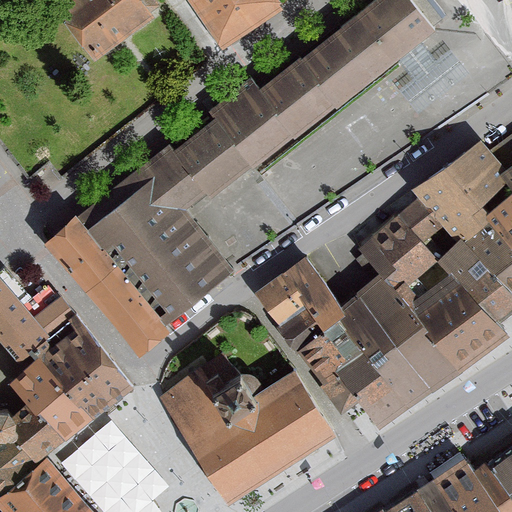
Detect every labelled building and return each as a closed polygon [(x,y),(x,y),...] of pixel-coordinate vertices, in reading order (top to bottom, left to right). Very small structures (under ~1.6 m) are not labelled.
[(50,0),(44,4),(84,62),(146,19),(142,13),(151,7),(146,0),(50,0)] [(424,30),(399,0),(362,0),(253,90),(241,77),(199,111),(204,117),(166,148),(163,146),(76,217),(118,267),(164,323),(228,271),(179,211),(200,194),(203,197),(243,165),(246,169),(288,136),(289,137),(327,105),(329,108),(424,30)] [(181,0),(216,50),(277,8),(271,0),(181,0)] [(493,171),(497,168),(476,139),(402,188),(412,198),(437,229),(448,241),(477,216),(474,214),(467,204),(500,180),(493,171)] [(511,157),(497,168),(493,171),(500,180),(506,189),(511,197),(511,157)] [(511,197),(506,189),(474,214),(477,216),(511,255),(511,197)] [(437,229),(412,198),(351,246),(372,272),(385,289),(397,279),(403,288),(435,263),(430,257),(419,243),(437,229)] [(511,255),(477,216),(448,241),(430,257),(435,263),(442,271),(485,320),(511,296),(511,255)] [(118,267),(76,217),(45,243),(86,293),(118,267)] [(340,312),(298,255),(247,293),(271,324),(315,383),(330,371),(356,352),(331,319),(340,312)] [(140,357),(155,344),(171,331),(164,323),(118,267),(86,293),(140,357)] [(22,359),(71,321),(54,300),(36,314),(2,270),(0,271),(0,349),(13,366),(22,359)] [(485,320),(442,271),(409,294),(400,300),(451,371),(498,333),(485,320)] [(385,289),(372,272),(336,302),(340,312),(331,319),(356,352),(330,371),(354,402),(374,428),(451,371),(400,300),(409,294),(403,288),(397,279),(385,289)] [(75,425),(123,387),(71,321),(22,359),(75,425)] [(62,436),(75,425),(22,359),(13,366),(11,368),(9,369),(0,376),(0,379),(18,402),(51,444),(62,436)] [(287,368),(255,389),(247,377),(235,373),(222,372),(214,360),(165,393),(180,416),(211,463),(229,490),(248,478),(293,448),(326,427),(287,368)] [(330,371),(315,383),(338,414),(354,402),(330,371)] [(0,484),(37,455),(51,444),(18,402),(2,414),(5,424),(1,433),(0,433),(0,484)] [(104,460),(124,443),(148,473),(157,465),(115,413),(85,437),(104,460)] [(511,441),(480,466),(511,506),(511,441)] [(0,484),(0,508),(3,511),(90,511),(37,455),(0,484)] [(511,511),(511,506),(480,466),(468,474),(454,456),(376,511),(511,511)]
